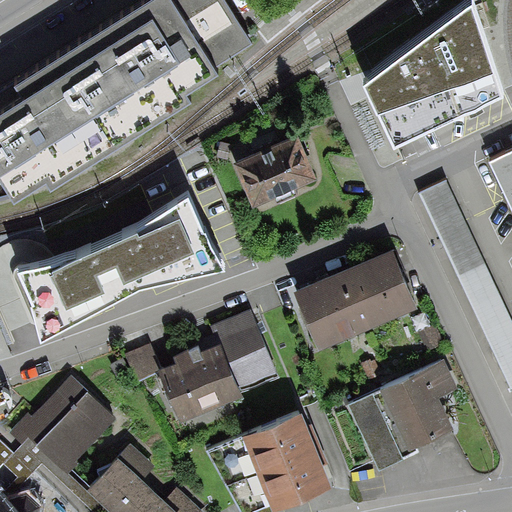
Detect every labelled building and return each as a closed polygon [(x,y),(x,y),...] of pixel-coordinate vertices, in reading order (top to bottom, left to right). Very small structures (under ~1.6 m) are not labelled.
[(26,65),(0,81),(0,198),(24,192),(84,166),(126,142),(153,118),(196,92),(190,83),(222,64),(216,56),(248,37),(253,33),(232,0),(129,0),(110,12),(92,23),(26,65)] [(479,0),(454,0),(364,66),(371,82),(397,139),(437,121),(506,89),(479,0)] [(268,141),(239,153),(256,196),(315,173),(297,129),(268,141)] [(511,141),(488,153),(511,204),(511,141)] [(511,388),(511,313),(447,176),(418,189),(511,389),(511,388)] [(215,235),(189,180),(138,213),(74,241),(36,250),(18,254),(32,285),(42,324),(118,284),(140,272),(225,253),(215,235)] [(326,283),(296,295),(321,352),(416,311),(391,254),(376,261),(326,283)] [(218,337),(158,361),(161,367),(181,416),(280,376),(252,305),(212,322),(218,337)] [(161,367),(158,361),(150,339),(126,350),(137,377),(161,367)] [(444,354),(351,399),(382,472),(477,424),(444,354)] [(130,369),(123,355),(110,362),(117,376),(130,369)] [(28,410),(11,429),(33,449),(64,476),(80,458),(76,454),(117,410),(72,369),(33,414),(28,410)] [(305,402),(206,445),(242,511),(245,511),(332,476),(305,402)] [(98,511),(108,511),(113,507),(109,503),(105,499),(103,501),(29,434),(4,461),(15,472),(1,487),(8,494),(42,459),(98,511)] [(15,450),(0,436),(0,465),(4,461),(15,450)] [(100,470),(87,483),(105,499),(109,503),(113,507),(118,511),(207,511),(178,483),(167,495),(145,474),(156,462),(131,439),(106,464),(99,466),(100,470)] [(0,511),(27,511),(9,494),(8,494),(1,487),(0,487),(0,511)] [(9,494),(27,511),(38,511),(41,501),(28,489),(9,494)]
